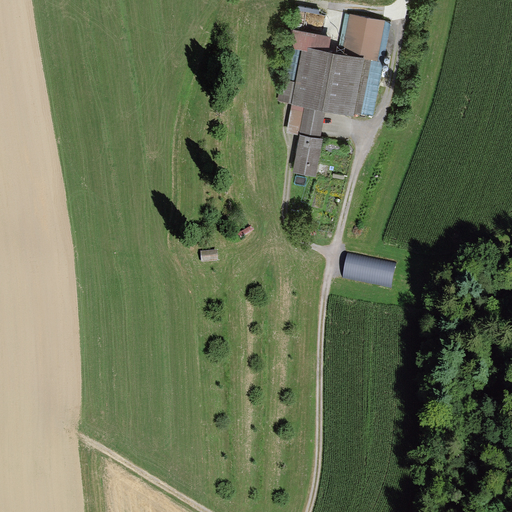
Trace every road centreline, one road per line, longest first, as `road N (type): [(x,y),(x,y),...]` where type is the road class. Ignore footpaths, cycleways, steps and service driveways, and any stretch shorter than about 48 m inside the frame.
road 1 (track): [(309,511),(327,277),(361,145),(383,105),(406,0)]
road 2 (track): [(73,432),(202,511)]
